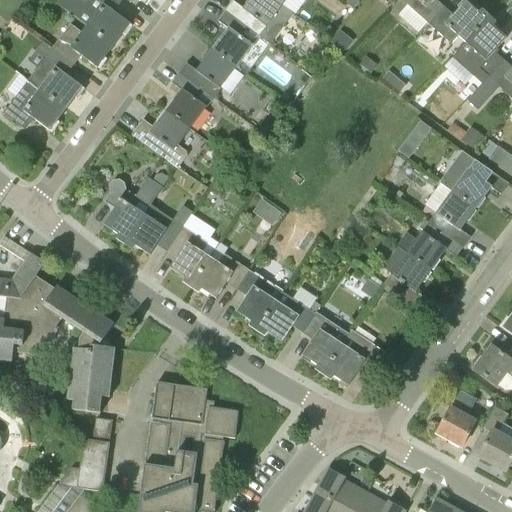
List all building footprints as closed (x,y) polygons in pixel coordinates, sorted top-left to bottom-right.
[(120,3),(116,0),(60,0),(57,4),(112,46),(129,23),(112,12),(120,3)] [(259,38),(283,7),(273,0),(252,0),(245,10),(234,3),(227,13),(259,38)] [(429,26),(444,9),(434,1),(435,0),(411,0),(407,6),(429,26)] [(486,21),(465,2),(452,17),(444,9),(429,26),(451,45),(458,37),(465,43),(459,51),(486,21)] [(112,46),(57,4),(56,5),(75,19),(52,50),(43,43),(43,44),(72,66),(79,55),(96,67),(112,46)] [(253,46),(259,38),(227,13),(219,23),(230,31),(214,52),(236,68),(253,46)] [(503,62),(493,53),(507,39),(486,21),(459,51),(458,52),(465,59),(466,58),(488,78),(503,62)] [(341,53),(349,44),(341,37),(333,46),(341,53)] [(64,110),(65,109),(81,87),(65,75),(72,66),(43,44),(28,62),(38,70),(28,83),(64,110)] [(221,89),(236,68),(214,52),(199,73),(188,65),(180,76),(213,100),(221,89)] [(374,72),(379,63),(366,56),(361,65),(374,72)] [(511,68),(511,70),(503,62),(488,78),(468,101),(479,110),(499,88),(510,98),(511,99),(511,68)] [(207,108),(213,100),(180,76),(173,85),(183,93),(168,114),(190,130),(207,108)] [(48,131),(64,110),(28,83),(5,114),(25,129),(32,119),(48,131)] [(179,145),(190,130),(168,114),(152,135),(142,127),(134,137),(177,169),(187,155),(187,150),(179,145)] [(476,148),(485,135),(471,126),(463,140),(476,148)] [(262,160),(269,149),(258,142),(251,153),(262,160)] [(511,177),(511,157),(498,147),(488,160),(511,177)] [(403,162),(397,158),(392,165),(399,170),(403,162)] [(500,195),(507,185),(508,184),(474,161),(451,193),(473,209),(489,187),(500,195)] [(151,206),(162,188),(148,179),(136,197),(117,184),(105,203),(115,209),(104,226),(127,241),(151,206)] [(357,219),(379,188),(373,185),(351,215),(357,219)] [(459,229),(473,209),(451,193),(436,214),(435,214),(428,224),(461,248),(469,237),(459,229)] [(173,221),(151,206),(127,241),(150,257),(161,240),(171,246),(192,213),(183,207),(173,221)] [(193,285),(210,259),(202,253),(208,244),(183,228),(192,214),(192,213),(171,246),(181,253),(170,269),(193,285)] [(461,248),(428,224),(422,233),(416,241),(406,234),(397,248),(428,271),(444,250),(455,257),(461,248)] [(0,243),(24,258),(29,250),(5,236),(0,243)] [(417,309),(425,298),(414,291),(428,271),(397,248),(383,269),(391,276),(384,285),(417,309)] [(54,289),(36,277),(45,263),(30,254),(14,281),(0,279),(0,297),(6,298),(4,319),(0,318),(0,362),(12,364),(13,352),(41,356),(65,321),(84,333),(81,339),(79,349),(73,349),(67,400),(73,401),(72,411),(100,414),(103,398),(110,398),(116,350),(100,348),(100,345),(113,325),(57,286),(54,289)] [(249,271),(224,255),(218,264),(210,259),(193,285),(216,300),(227,283),(237,289),(249,271)] [(260,328),(277,302),(268,297),(274,288),(249,271),(237,289),(247,296),(236,312),(260,328)] [(315,315),(290,299),(285,307),(277,302),(260,328),(282,343),(293,326),(303,333),(315,315)] [(342,345),(334,340),(340,332),(315,315),(303,333),(314,340),(302,356),(326,372),(346,339),(352,332),(351,331),(342,345)] [(511,317),(503,330),(511,336),(511,351),(511,352),(507,348),(505,350),(511,354),(511,317)] [(370,377),(385,353),(352,332),(346,339),(326,372),(348,387),(359,370),(370,377)] [(502,355),(491,347),(474,370),(497,388),(507,375),(511,378),(511,354),(505,350),(502,355)] [(239,413),(234,412),(209,408),(209,410),(205,409),(207,390),(173,386),(156,384),(151,424),(138,511),(214,511),(224,443),(222,443),(223,439),(234,441),(238,422),(237,422),(239,413)] [(468,417),(476,401),(460,392),(451,408),(437,435),(461,448),(476,421),(468,417)] [(506,472),(511,460),(511,439),(499,433),(508,416),(495,408),(483,430),(492,434),(479,457),(506,472)] [(109,444),(112,422),(96,420),(93,441),(84,440),(80,471),(70,469),(57,486),(102,492),(110,444),(109,444)] [(353,511),(354,511),(366,493),(345,481),(346,478),(329,469),(316,491),(353,511)] [(353,511),(316,491),(304,511),(353,511)] [(387,505),(366,493),(354,511),(405,511),(406,511),(388,502),(387,505)] [(457,511),(458,511),(435,499),(428,511),(457,511)]
